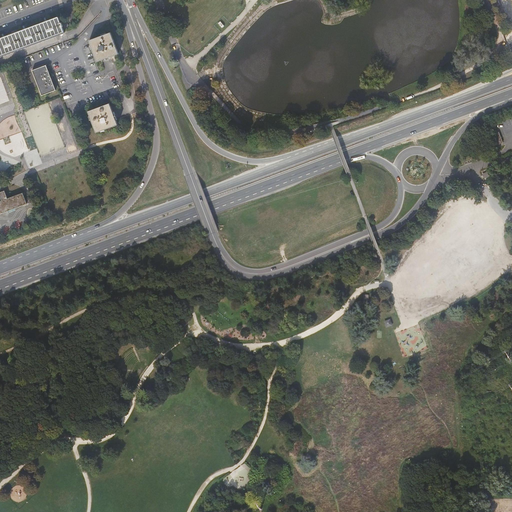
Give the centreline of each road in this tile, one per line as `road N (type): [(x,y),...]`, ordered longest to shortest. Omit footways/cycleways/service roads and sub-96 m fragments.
road 1 (track): [(377,249),(387,281),(363,286),(306,334),(246,346),(198,331),(157,360),(112,435),(52,444),(0,488)]
road 2 (primary): [(0,287),(338,158)]
road 3 (primary): [(129,11),(221,255),(245,272),(271,272)]
road 4 (primary): [(311,153),(254,161),(206,141),(126,5)]
road 5 (primary): [(129,11),(156,148),(133,199),(99,231)]
road 6 (primary): [(311,153),(99,231)]
road 7 (primary): [(511,78),(311,153)]
road 8 (primary): [(271,272),(390,230),(418,206),(431,181)]
road 9 (primary): [(338,158),(504,97)]
road 10 (primary): [(401,181),(398,206),(381,225),(271,272)]
road 11 (track): [(387,281),(402,324),(473,296),(511,269)]
